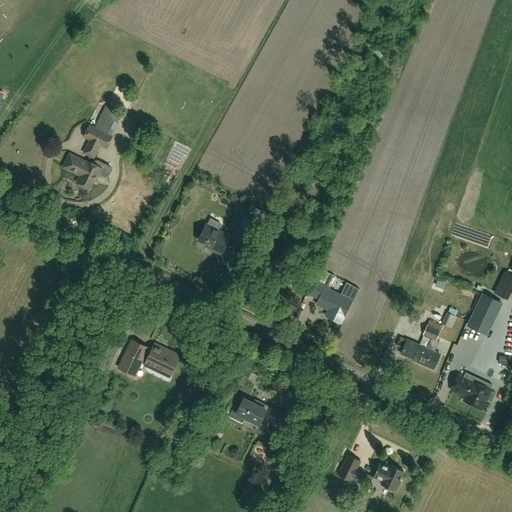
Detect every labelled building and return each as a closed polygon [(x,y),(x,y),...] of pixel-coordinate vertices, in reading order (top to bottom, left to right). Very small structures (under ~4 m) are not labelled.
[(169,81),(176,73),(172,69),(165,77),(169,81)] [(112,137),(90,126),(84,137),(90,140),(84,153),(94,158),(100,145),(106,148),(112,137)] [(87,163),(70,154),(64,167),(81,175),(77,182),(90,188),(97,175),(98,175),(101,171),(109,175),(111,170),(111,167),(96,160),(94,161),(92,164),(88,161),(87,163)] [(249,246),(260,223),(244,215),(233,238),(249,246)] [(222,254),(231,237),(206,224),(198,240),(211,246),(210,248),(222,254)] [(315,286),(311,296),(320,299),(317,305),(329,310),(326,316),(342,323),(353,300),(329,289),(335,276),(322,270),(316,284),(315,286)] [(315,286),(312,284),(307,294),(311,296),(315,286)] [(495,293),(504,297),(507,290),(498,286),(495,293)] [(483,295),(468,326),(486,334),(501,303),(483,295)] [(452,328),(457,317),(448,312),(442,324),(452,328)] [(437,339),(442,326),(430,321),(424,335),(431,338),(427,349),(420,346),(401,338),(397,346),(403,349),(401,354),(414,360),(434,369),(440,354),(434,352),(439,341),(437,339)] [(447,333),(446,339),(458,342),(460,336),(447,333)] [(135,376),(149,348),(133,340),(119,368),(135,376)] [(170,377),(180,356),(155,344),(145,364),(170,377)] [(511,356),(497,350),(484,379),(501,387),(511,362),(511,356)] [(487,400),(492,402),(496,394),(491,391),(491,390),(490,390),(493,386),(466,373),(464,377),(459,375),(452,389),(466,396),(464,401),(482,410),(487,400)] [(268,428),(272,420),(277,410),(265,404),(263,408),(244,399),(239,409),(234,406),(228,417),(242,424),(245,417),(259,424),(259,423),(268,428)] [(357,468),(361,461),(348,455),(339,475),(350,481),(352,479),(359,482),(364,472),(357,468)] [(281,505),(298,465),(286,460),(269,499),(281,505)] [(380,463),(373,477),(383,481),(381,484),(394,491),(395,489),(397,490),(401,482),(399,481),(404,471),(391,465),(390,467),(380,463)]
